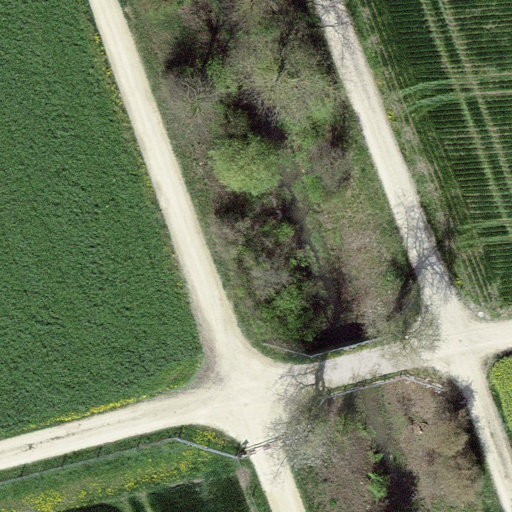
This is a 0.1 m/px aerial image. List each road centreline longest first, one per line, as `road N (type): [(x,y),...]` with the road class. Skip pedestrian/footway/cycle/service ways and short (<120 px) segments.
road 1 (track): [(284,511),(100,0)]
road 2 (track): [(0,457),(240,395),(511,339)]
road 3 (track): [(511,490),(328,0)]
